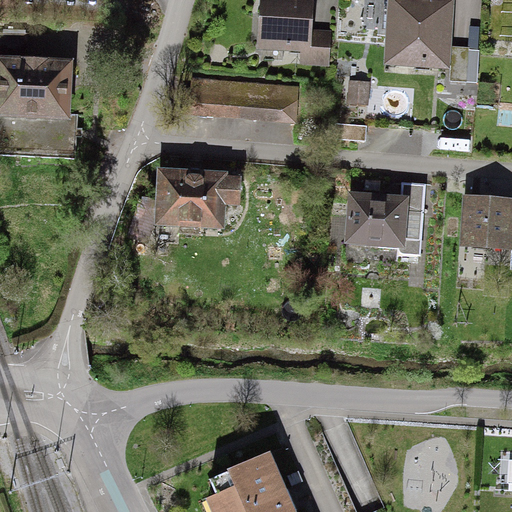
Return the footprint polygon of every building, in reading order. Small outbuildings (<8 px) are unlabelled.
[(310,0),(256,0),(256,54),(298,54),(298,67),(333,68),(334,35),(310,35),(310,0)] [(449,6),(387,3),(384,71),(444,74),(443,91),(468,92),(470,54),(447,53),(449,6)] [(66,67),(0,63),(0,153),(74,158),(77,115),(64,115),(66,67)] [(296,90),(194,81),(191,113),(293,122),(296,90)] [(367,125),(336,123),(335,139),(366,141),(367,125)] [(213,193),(213,186),(152,180),(147,230),(216,236),(219,207),(235,208),(237,196),(213,193)] [(405,206),(344,202),(340,252),(401,256),(405,206)] [(510,204),(461,203),(459,245),(509,247),(510,204)] [(268,456),(212,480),(225,511),(292,511),(287,500),(268,456)]
